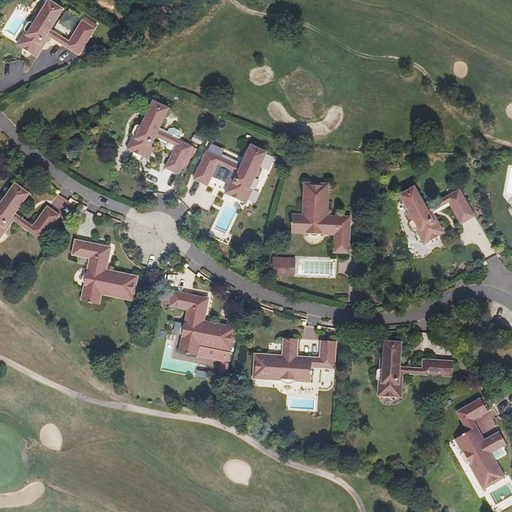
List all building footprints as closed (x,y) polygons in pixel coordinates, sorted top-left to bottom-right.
[(58,5),(49,0),(48,0),(39,15),(37,13),(31,22),(29,22),(25,29),(25,31),(26,31),(19,43),(24,46),(23,48),(32,54),(33,52),(39,55),(50,37),(47,35),(51,30),(62,12),(56,8),(58,5)] [(82,21),(69,42),(66,47),(79,55),(96,29),(82,21)] [(47,35),(50,37),(66,47),(69,42),(51,30),(47,35)] [(163,105),(153,101),(146,117),(143,116),(139,125),(138,125),(136,126),(133,132),(134,135),(128,147),(134,150),(133,152),(143,156),(144,154),(150,157),(159,137),(156,136),(159,131),(168,111),(161,108),(163,105)] [(176,145),(179,140),(180,137),(178,133),(172,130),(168,131),(167,135),(159,131),(156,136),(159,137),(176,145)] [(179,140),(176,145),(165,168),(179,175),(193,147),(179,140)] [(260,169),(267,153),(258,148),(256,151),(250,148),(241,167),(238,173),(236,172),(226,191),(232,194),(231,196),(241,201),(242,198),(248,201),(253,189),(254,189),(256,188),(259,182),(258,180),(258,179),(262,170),(260,169)] [(208,186),(218,164),(221,158),(207,152),(194,180),(208,186)] [(218,164),(236,172),(238,173),(241,167),(221,158),(218,164)] [(348,227),(348,220),(322,218),(322,212),(328,212),(328,204),(327,204),(327,191),(329,191),(329,184),(304,183),(304,190),(305,190),(305,201),(303,201),(302,215),(292,214),(291,233),(334,235),(334,253),(349,254),(350,227),(348,227)] [(24,190),(15,184),(5,198),(3,196),(0,199),(0,236),(1,238),(14,220),(12,219),(15,214),(28,196),(22,192),(24,190)] [(409,190),(400,195),(408,211),(406,212),(411,221),(410,222),(410,224),(413,230),(415,231),(416,230),(422,242),(428,239),(429,241),(439,236),(437,234),(443,231),(432,212),(430,213),(427,208),(416,189),(410,193),(409,190)] [(446,197),(449,203),(461,224),(475,217),(460,190),(446,197)] [(430,213),(432,212),(449,203),(446,197),(427,208),(430,213)] [(47,207),(33,227),(29,232),(42,241),(60,216),(47,207)] [(348,227),(350,227),(351,217),(328,216),(328,212),(322,212),(322,218),(348,220),(348,227)] [(12,219),(14,220),(29,232),(33,227),(15,214),(12,219)] [(103,275),(108,249),(101,248),(102,245),(75,240),(72,255),(90,259),(81,301),(100,305),(102,295),(116,297),(116,296),(127,298),(126,299),(133,301),(138,276),(131,275),(131,276),(119,274),(119,272),(111,271),(109,276),(103,275)] [(111,247),(102,245),(101,248),(108,249),(103,275),(109,276),(111,271),(107,270),(111,247)] [(272,274),(290,275),(291,258),(273,258),(272,274)] [(187,310),(179,353),(229,362),(236,328),(229,326),(229,328),(216,325),(216,324),(208,322),(207,328),(201,326),(206,301),(199,299),(199,297),(173,291),(170,307),(187,310)] [(209,298),(199,297),(199,299),(206,301),(201,326),(207,328),(208,322),(204,321),(209,298)] [(295,382),(311,383),(312,368),(312,363),(297,362),(297,357),(298,340),(284,338),(283,356),(272,355),(272,357),(261,356),(261,354),(255,354),(253,379),(260,379),(260,378),(273,379),(273,380),(282,381),(282,379),(295,380),(295,382)] [(320,368),(335,369),(336,342),(321,341),(320,358),(320,368)] [(395,342),(384,341),(383,359),(380,359),(380,369),(379,369),(378,371),(377,378),(378,380),(379,380),(378,393),(385,394),(384,396),(395,397),(395,394),(401,395),(403,373),(400,373),(400,367),(402,346),(395,345),(395,342)] [(312,368),(320,368),(320,358),(297,357),(297,362),(312,363),(312,368)] [(423,359),(422,369),(422,375),(453,377),(454,361),(423,359)] [(481,398),(457,412),(464,425),(473,420),(488,412),(481,398)] [(473,420),(464,425),(468,432),(472,429),(480,443),(484,440),(473,420)] [(468,432),(455,439),(463,453),(464,453),(470,464),(469,465),(473,472),(475,472),(481,483),(480,484),(483,490),(505,477),(502,471),(500,472),(495,463),(497,462),(491,453),(506,444),(499,432),(484,440),(480,443),(472,429),(468,432)]
